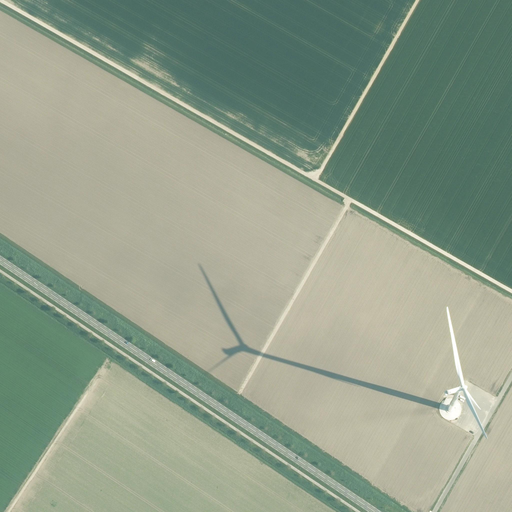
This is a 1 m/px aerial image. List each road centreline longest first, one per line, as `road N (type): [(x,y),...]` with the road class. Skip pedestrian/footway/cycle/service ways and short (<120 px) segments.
road 1 (track): [(0,0),(349,200),(239,391)]
road 2 (primary): [(374,511),(0,259)]
road 3 (track): [(417,0),(313,180)]
